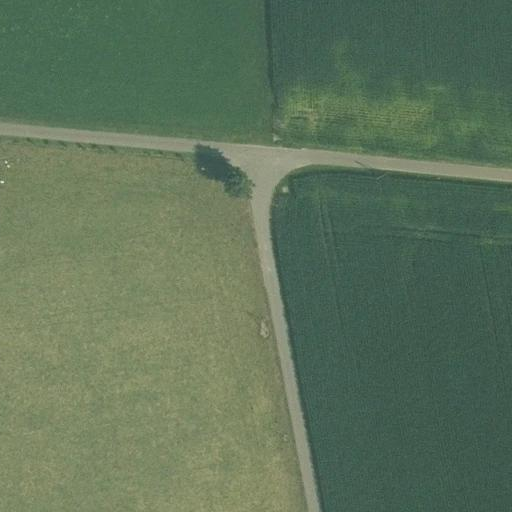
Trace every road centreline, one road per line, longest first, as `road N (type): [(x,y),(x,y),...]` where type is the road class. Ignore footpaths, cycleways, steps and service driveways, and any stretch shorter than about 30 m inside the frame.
road 1 (residential): [(307,511),(258,153)]
road 2 (unclassified): [(258,153),(0,125)]
road 3 (unclassified): [(511,178),(258,153)]
